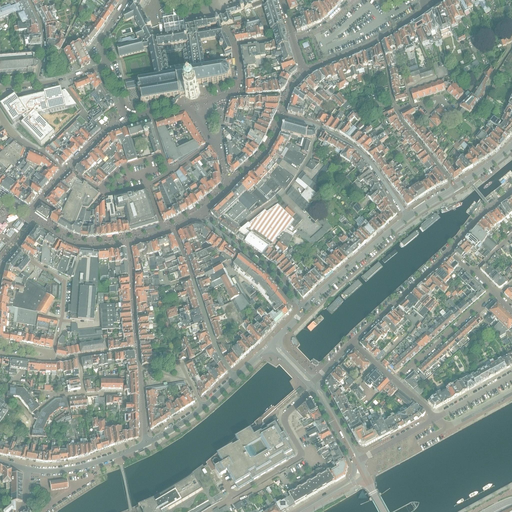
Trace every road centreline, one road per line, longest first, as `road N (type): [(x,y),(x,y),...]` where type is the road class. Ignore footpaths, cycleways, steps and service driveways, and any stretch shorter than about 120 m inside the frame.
road 1 (residential): [(282,196),(322,128),(368,160),(407,216)]
road 2 (residential): [(303,308),(229,239),(282,196)]
road 3 (residential): [(146,443),(136,349),(77,357)]
road 4 (residential): [(234,378),(192,277),(166,286),(162,271)]
road 5 (tertiary): [(303,308),(407,216)]
road 6 (residential): [(351,343),(448,251)]
road 7 (residential): [(393,379),(493,291)]
road 8 (residential): [(26,468),(60,470),(146,443)]
